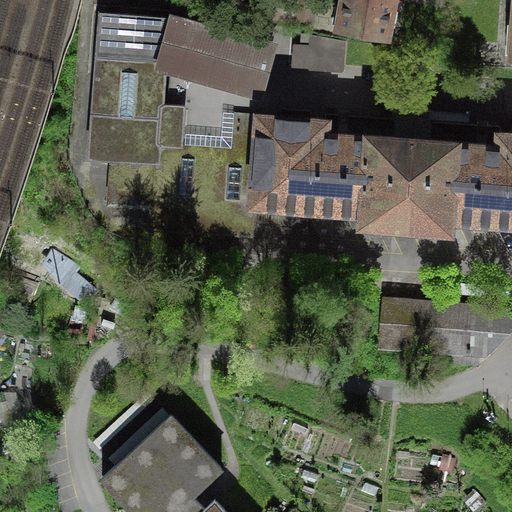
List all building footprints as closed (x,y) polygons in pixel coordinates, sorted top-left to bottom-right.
[(239,0),(238,3),(252,10),(256,0),(239,0)] [(266,0),(262,15),(291,23),(296,8),(281,4),(267,0),(266,0)] [(298,0),(294,23),(311,26),(315,0),(298,0)] [(342,0),(337,29),(387,38),(393,0),(342,0)] [(163,83),(164,63),(259,90),(272,46),(176,19),(101,13),(90,156),(112,157),(157,160),(159,143),(180,145),(181,144),(183,107),(161,105),(163,83)] [(325,68),(342,69),(345,41),(323,37),(311,33),(302,33),(299,65),(308,66),(325,68)] [(232,148),(181,144),(180,145),(159,143),(157,160),(112,157),(109,203),(129,204),(129,217),(150,218),(149,227),(252,235),(253,215),(254,203),(251,202),(257,113),(234,112),(232,148)] [(511,132),(498,131),(497,144),(456,141),(456,140),(429,138),(430,119),(413,118),(396,116),(395,136),(367,134),(367,135),(326,132),(327,119),(257,113),(251,202),(254,203),(361,211),(361,221),(450,228),(451,218),(511,222),(511,132)] [(8,286),(0,283),(0,298),(2,299),(4,299),(8,286)] [(32,303),(29,315),(37,317),(39,309),(50,312),(54,300),(19,290),(17,298),(32,303)] [(511,310),(386,302),(382,353),(490,361),(511,338),(511,310)] [(71,306),(65,323),(85,330),(91,312),(71,306)] [(0,393),(0,428),(25,416),(11,388),(0,393)] [(226,511),(215,499),(203,508),(199,503),(194,498),(228,465),(175,408),(102,476),(136,511),(226,511)]
